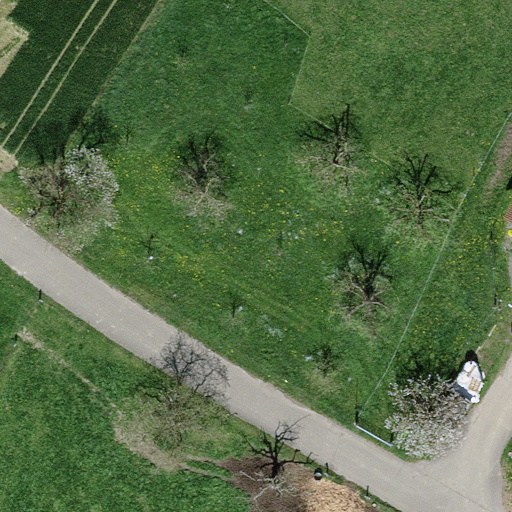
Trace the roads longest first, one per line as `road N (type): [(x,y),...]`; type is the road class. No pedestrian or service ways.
road 1 (residential): [(442,511),(0,227)]
road 2 (track): [(439,510),(511,379)]
